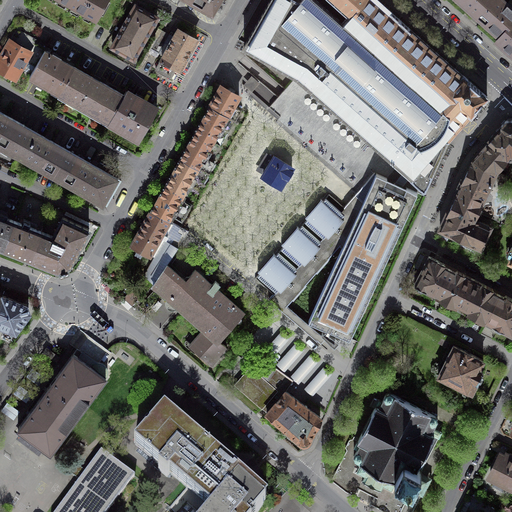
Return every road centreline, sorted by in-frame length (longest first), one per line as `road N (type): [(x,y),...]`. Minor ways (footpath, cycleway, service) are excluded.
road 1 (residential): [(307,478),(134,327)]
road 2 (residential): [(307,478),(391,295)]
road 3 (residential): [(14,5),(185,103)]
road 4 (residential): [(418,238),(461,145),(511,89)]
road 5 (residential): [(148,169),(0,84)]
road 6 (residential): [(445,511),(511,380)]
road 7 (residential): [(511,356),(391,295)]
road 8 (secondary): [(511,86),(416,0)]
road 9 (residential): [(115,227),(0,172)]
